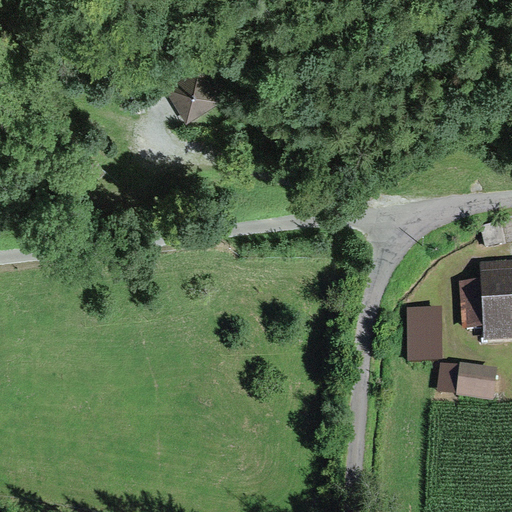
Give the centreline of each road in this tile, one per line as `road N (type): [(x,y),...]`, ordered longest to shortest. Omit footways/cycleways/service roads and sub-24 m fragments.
road 1 (track): [(139,141),(382,201),(430,221)]
road 2 (track): [(0,254),(237,225)]
road 3 (track): [(430,221),(237,225)]
